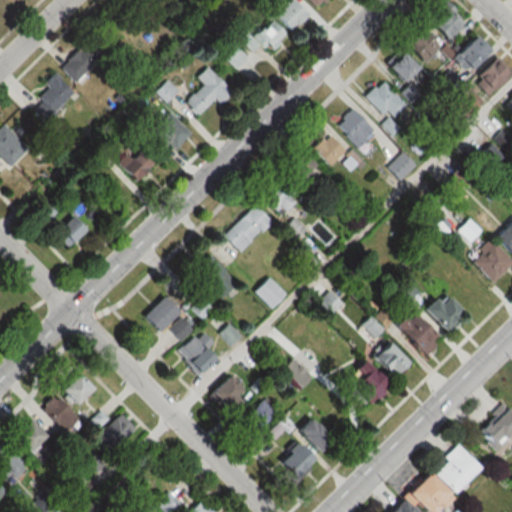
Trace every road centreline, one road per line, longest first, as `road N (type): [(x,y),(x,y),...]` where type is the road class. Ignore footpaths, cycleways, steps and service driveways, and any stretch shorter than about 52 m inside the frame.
road 1 (primary): [(387,0),(0,376)]
road 2 (residential): [(271,511),(0,229)]
road 3 (primary): [(326,511),(511,319)]
